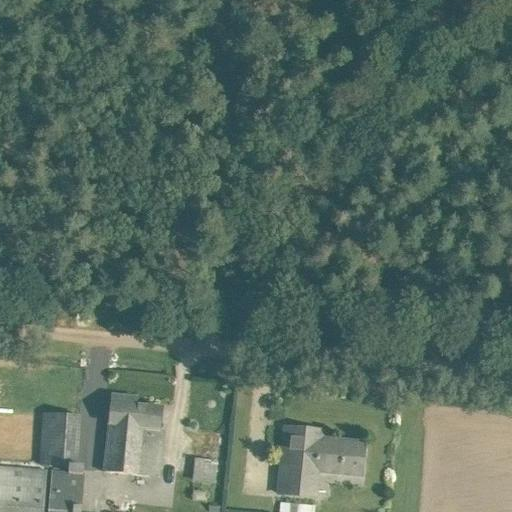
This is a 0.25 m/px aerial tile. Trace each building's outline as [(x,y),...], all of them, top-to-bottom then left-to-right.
[(136,399),(112,396),(104,472),(153,478),(158,440),(163,443),(165,430),(160,429),(162,408),(136,405),(136,399)] [(80,511),(84,475),(75,474),(79,417),(44,414),(40,465),(69,467),(68,472),(52,471),(48,511),(80,511)] [(321,431),(285,428),(279,494),(315,497),(317,471),(361,475),(364,444),(321,439),(321,431)] [(193,482),(215,484),(220,443),(197,440),(193,482)] [(0,511),(42,511),(46,472),(0,468),(0,511)] [(314,511),(316,504),(281,502),(279,511),(314,511)]
